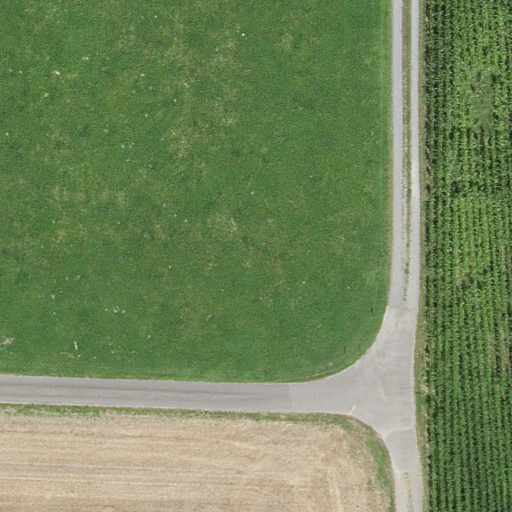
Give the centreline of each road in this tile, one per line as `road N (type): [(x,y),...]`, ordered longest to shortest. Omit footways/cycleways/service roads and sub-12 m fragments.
road 1 (track): [(407,411),(412,0)]
road 2 (track): [(0,396),(407,411)]
